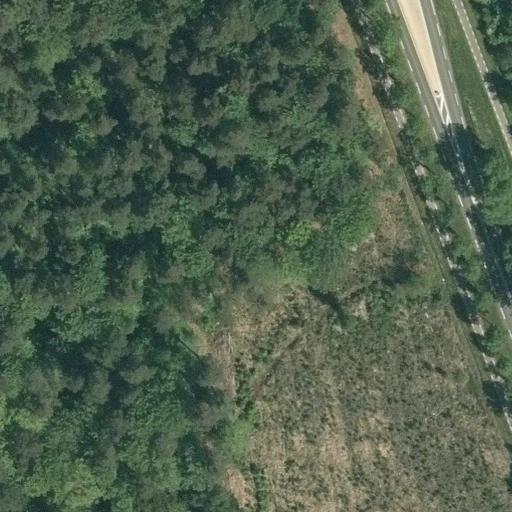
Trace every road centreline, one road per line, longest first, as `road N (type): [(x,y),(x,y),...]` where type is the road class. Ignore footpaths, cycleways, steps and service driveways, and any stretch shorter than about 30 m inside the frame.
road 1 (secondary): [(391,0),(488,238)]
road 2 (secondary): [(488,238),(424,0)]
road 3 (track): [(147,0),(302,18)]
